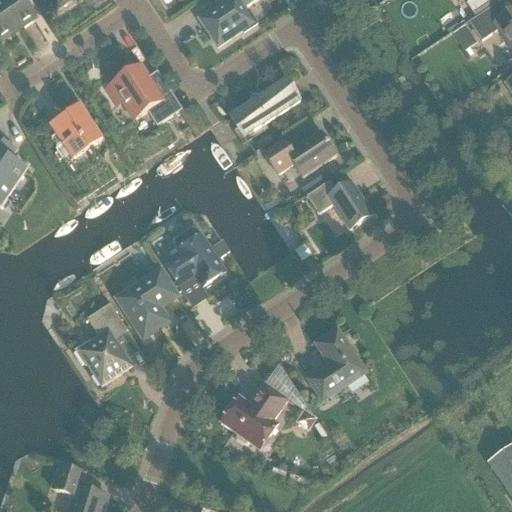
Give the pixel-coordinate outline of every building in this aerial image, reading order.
[(8,0),(0,5),(0,44),(36,21),(22,0),(8,0)] [(47,0),(56,13),(74,0),(47,0)] [(228,0),(230,2),(199,22),(217,50),(242,34),(243,36),(257,27),(248,13),(246,14),(244,12),(259,2),(258,0),(228,0)] [(475,17),(501,0),(470,0),(466,3),(475,17)] [(46,3),(37,8),(44,19),(53,13),(46,3)] [(511,52),(511,13),(501,21),(493,9),(469,25),(482,43),(498,32),(511,52)] [(477,46),(464,28),(453,36),(466,54),(477,46)] [(157,129),(182,113),(157,74),(143,84),(135,72),(105,91),(117,109),(124,104),(136,122),(147,115),(157,129)] [(252,104),(230,118),(239,132),(241,130),(251,132),(253,135),(300,104),(286,82),(258,100),(257,99),(252,98),(251,103),(252,104)] [(103,143),(80,108),(49,128),(63,148),(56,153),(72,178),(93,164),(94,158),(90,152),(103,143)] [(283,143),(263,156),(278,178),(294,167),(302,180),(336,158),(320,135),(291,154),(283,143)] [(0,154),(5,147),(0,142),(0,210),(1,211),(7,203),(6,202),(26,173),(0,154)] [(349,233),(373,218),(351,184),(336,194),(330,184),(307,199),(319,218),(333,208),(349,233)] [(182,259),(167,269),(180,289),(195,280),(202,290),(225,275),(201,238),(201,239),(196,232),(192,231),(175,243),(174,246),(178,253),(178,254),(182,259)] [(229,255),(222,244),(213,250),(220,261),(229,255)] [(312,257),(304,246),(294,254),(301,264),(312,257)] [(178,299),(161,273),(117,302),(144,342),(169,325),(160,311),(178,299)] [(110,307),(87,322),(100,340),(92,345),(91,344),(76,353),(86,368),(87,367),(102,389),(132,369),(114,343),(127,334),(110,307)] [(349,351),(337,332),(316,346),(330,368),(308,382),(322,404),(366,376),(356,360),(357,356),(353,350),(349,351)] [(267,376),(283,390),(291,381),(275,367),(267,376)] [(250,408),(239,400),(221,426),(259,453),(278,427),(273,424),(288,403),(265,387),(250,408)] [(317,421),(304,412),(295,425),(308,434),(317,421)] [(511,446),(487,464),(511,500),(511,446)] [(103,511),(108,500),(80,491),(84,477),(60,469),(52,492),(73,499),(69,511),(103,511)]
